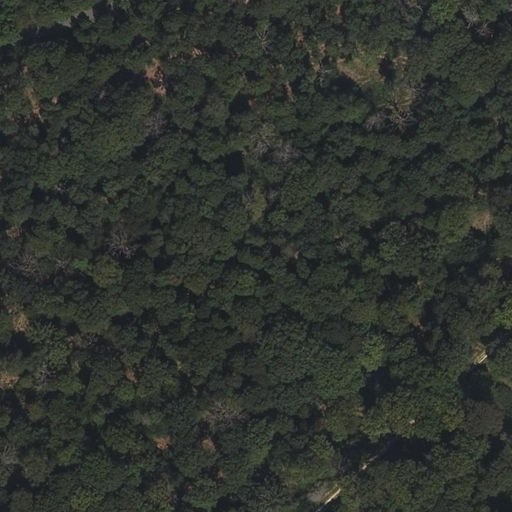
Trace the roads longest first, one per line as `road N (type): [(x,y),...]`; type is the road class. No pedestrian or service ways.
road 1 (track): [(511,328),(318,511)]
road 2 (unclassified): [(0,45),(130,0)]
